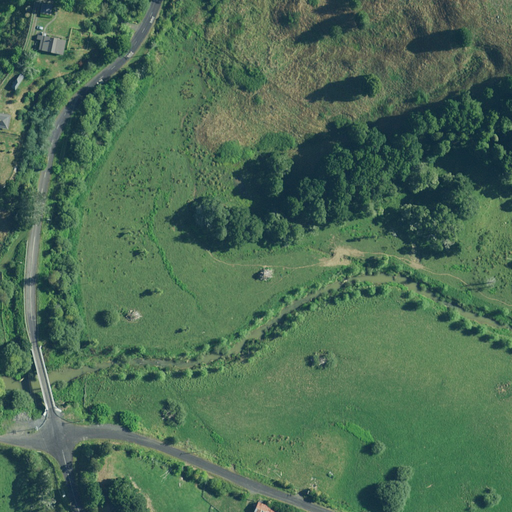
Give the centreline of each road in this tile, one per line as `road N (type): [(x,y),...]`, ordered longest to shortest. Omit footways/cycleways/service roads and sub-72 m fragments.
road 1 (unclassified): [(158,0),(133,46),(60,122),(46,169),(31,319),(59,436)]
road 2 (unclassified): [(59,436),(103,431),(150,441),(326,511)]
